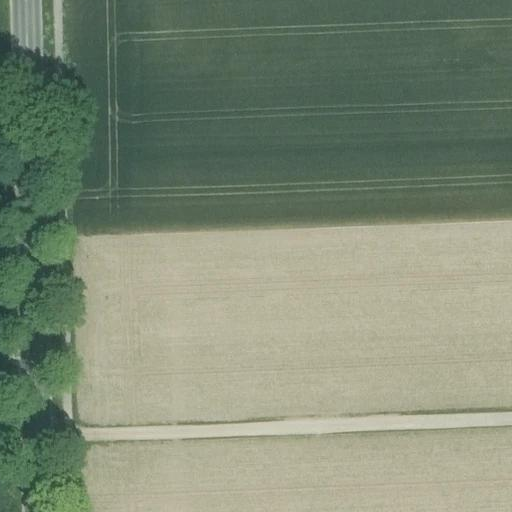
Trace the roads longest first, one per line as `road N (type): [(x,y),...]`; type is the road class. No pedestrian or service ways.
road 1 (secondary): [(26,0),(38,511)]
road 2 (track): [(511,418),(37,436)]
